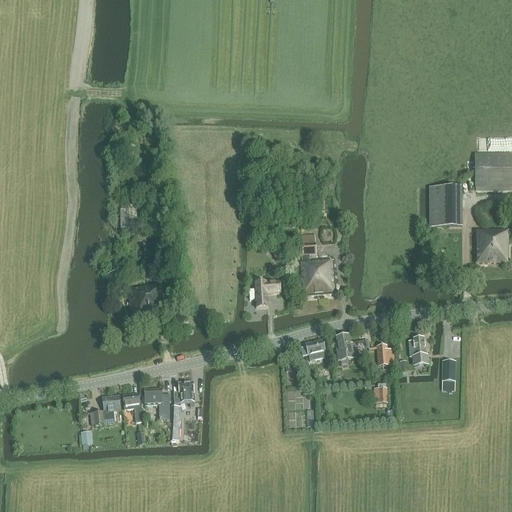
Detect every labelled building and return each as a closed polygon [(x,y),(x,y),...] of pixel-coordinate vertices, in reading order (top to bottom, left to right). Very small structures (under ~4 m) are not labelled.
[(475,188),(511,188),(511,155),(475,155),(475,188)] [(429,228),(433,228),(462,228),(462,188),(429,188),(429,228)] [(137,228),(136,210),(121,210),(121,228),(137,228)] [(345,228),(334,228),(334,239),(345,238),(345,228)] [(476,234),(476,266),(509,266),(509,232),(487,232),(487,234),(476,234)] [(316,255),(314,237),(301,238),(303,257),(298,257),(302,298),(336,295),(333,262),(323,263),(323,262),(305,263),(304,257),(316,255)] [(273,254),(278,262),(291,254),(286,246),(273,254)] [(125,291),(121,273),(108,275),(111,294),(125,291)] [(167,317),(161,284),(127,290),(133,324),(156,320),(156,319),(167,317)] [(249,292),(250,301),(256,301),(256,309),(269,309),(268,297),(280,296),(280,284),(255,285),(255,291),(249,292)] [(338,345),(335,346),(338,362),(340,362),(349,360),(355,359),(354,352),(352,345),(351,345),(349,337),(336,339),(338,345)] [(414,343),(409,343),(410,359),(413,359),(414,363),(414,367),(427,366),(427,362),(427,358),(425,358),(424,340),(413,341),(414,343)] [(322,342),(306,345),(306,348),(308,357),(310,363),(326,359),(322,342)] [(367,342),(352,345),(354,352),(355,352),(367,350),(368,349),(367,342)] [(394,367),(393,351),(387,352),(387,348),(377,348),(379,368),(394,367)] [(442,363),(441,383),(455,383),(455,363),(442,363)] [(193,384),(178,385),(179,395),(174,396),(175,405),(194,404),(193,384)] [(162,396),(162,389),(145,390),(145,406),(159,406),(159,422),(170,422),(169,405),(170,405),(170,396),(162,396)] [(378,390),(374,390),(375,405),(388,404),(387,389),(386,389),(378,390)] [(142,424),(139,395),(123,397),(125,412),(135,411),(137,425),(142,424)] [(104,413),(94,414),(95,427),(115,425),(114,414),(121,413),(120,398),(102,400),(104,413)] [(93,446),(92,433),(81,434),(83,447),(93,446)] [(144,435),(137,435),(139,447),(145,447),(144,435)]
